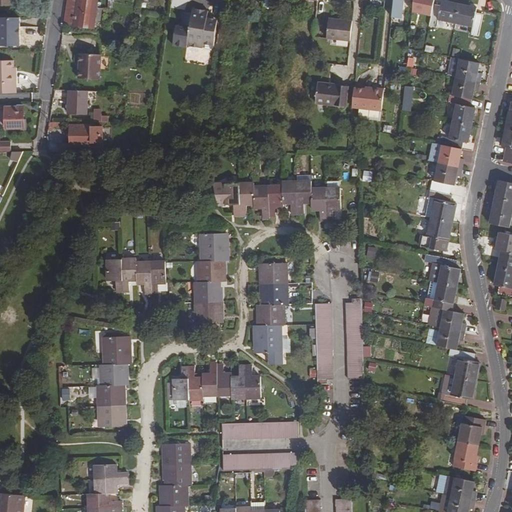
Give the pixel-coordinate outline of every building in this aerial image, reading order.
[(67,0),(63,25),(95,29),(96,21),(98,8),(98,0),(67,0)] [(264,0),(260,30),(268,31),(272,0),(264,0)] [(432,16),(434,4),(435,0),(414,0),(413,12),(432,16)] [(430,26),(437,28),(439,19),(456,23),(460,4),(443,1),(442,6),(434,4),(432,16),(430,26)] [(476,13),(477,8),(460,4),(456,23),(473,26),(471,35),(479,37),(484,14),(476,13)] [(192,13),(184,12),(181,27),(181,32),(175,31),(173,45),(187,47),(187,45),(191,45),(190,46),(200,47),(203,47),(203,45),(214,46),(217,25),(207,19),(209,11),(193,8),(192,13)] [(20,18),(0,17),(0,46),(20,46),(20,35),(18,35),(18,28),(20,28),(20,18)] [(353,22),(329,19),(327,39),(350,42),(353,22)] [(459,57),(460,50),(453,48),(452,56),(459,57)] [(101,55),(80,54),(78,79),(100,80),(101,55)] [(452,69),(458,70),(456,77),(480,82),(482,74),(478,73),(480,63),(460,59),(454,58),(453,59),(451,68),(452,69)] [(13,61),(0,60),(0,93),(16,93),(16,83),(14,83),(13,61)] [(472,100),(474,90),(478,91),(480,82),(456,77),(453,96),(472,100)] [(348,86),(318,83),(316,103),(346,107),(348,86)] [(370,90),(354,88),(352,107),(382,110),(384,89),(370,88),(370,90)] [(86,115),(87,91),(69,90),(68,114),(86,115)] [(457,105),(453,121),(472,125),(475,107),(471,107),(472,100),(453,96),(450,95),(448,103),(457,105)] [(24,128),(23,106),(18,106),(18,107),(6,107),(6,128),(24,128)] [(94,114),(94,122),(108,122),(108,117),(102,116),(102,114),(94,114)] [(472,125),(453,121),(450,138),(441,136),(440,144),(442,145),(462,149),(463,142),(468,143),(472,125)] [(103,152),(103,126),(91,126),(72,127),(72,143),(72,152),(103,152)] [(511,129),(506,128),(502,146),(507,147),(505,154),(511,155),(509,163),(511,163),(511,129)] [(0,152),(11,152),(11,142),(0,142),(0,152)] [(72,152),(72,143),(57,143),(57,152),(72,152)] [(442,145),(439,163),(462,168),(464,159),(460,158),(462,149),(442,145)] [(8,166),(15,169),(20,160),(13,157),(8,166)] [(461,177),(462,168),(439,163),(435,181),(455,185),(456,176),(461,177)] [(269,218),(269,216),(276,216),(276,207),(284,207),(284,203),(291,203),(291,214),(298,214),(304,214),(304,203),(312,202),(312,210),(320,210),(321,221),(327,220),(333,220),(333,209),(341,209),(341,188),(339,188),(326,188),(312,189),(312,181),(297,182),(282,182),(283,186),(269,186),(254,187),(254,183),(240,183),(213,184),(218,205),(234,205),(234,216),(240,215),(247,215),(247,204),(254,204),(255,208),(263,208),(263,219),(269,218)] [(492,196),(490,204),(511,208),(511,182),(504,181),(502,188),(497,187),(496,196),(492,196)] [(436,199),(432,218),(452,222),(456,203),(451,202),(453,195),(431,191),(429,198),(436,199)] [(432,218),(436,199),(429,198),(425,216),(432,218)] [(510,228),(511,215),(511,208),(490,204),(488,213),(492,214),(490,224),(510,228)] [(452,222),(432,218),(429,237),(423,235),(420,246),(446,252),(452,222)] [(493,249),(501,250),(498,268),(511,270),(511,234),(499,232),(497,242),(494,242),(493,249)] [(225,276),(225,261),(229,261),(228,239),(225,239),(225,234),(201,234),(202,262),(198,262),(198,282),(195,282),(196,324),(220,323),(220,317),(223,317),(222,287),(219,287),(219,282),(222,282),(222,276),(225,276)] [(368,246),(366,257),(375,259),(377,248),(368,246)] [(458,286),(461,268),(457,267),(458,260),(427,254),(425,261),(433,263),(442,265),(439,282),(458,286)] [(137,259),(106,260),(107,281),(117,281),(117,292),(130,291),(129,280),(137,280),(137,284),(146,284),(146,295),(152,294),(152,292),(158,292),(158,284),(166,283),(166,262),(165,262),(137,263),(137,259)] [(258,311),(258,326),(254,325),(255,347),(258,347),(258,353),(269,353),(269,359),(274,362),(283,362),(282,352),(281,325),(285,325),(285,305),(288,304),(287,263),(263,264),(263,270),(260,270),(261,299),(264,299),(264,305),(261,305),(261,311),(258,311)] [(429,280),(439,282),(442,265),(433,263),(429,280)] [(511,296),(511,270),(498,268),(494,286),(499,287),(498,294),(511,296)] [(454,303),(458,286),(439,282),(429,280),(426,298),(419,296),(417,304),(432,307),(452,311),(454,303)] [(507,300),(498,299),(496,308),(505,310),(507,300)] [(365,379),(363,302),(352,302),(347,303),(349,379),(365,379)] [(317,370),(318,380),(327,380),(334,380),(332,303),(315,304),(316,339),(317,364),(317,370)] [(383,314),(393,316),(394,308),(384,307),(383,314)] [(428,325),(441,328),(465,332),(466,324),(462,323),(464,314),(452,311),(432,307),(428,325)] [(463,341),(465,332),(441,328),(438,346),(450,348),(457,350),(459,340),(463,341)] [(127,379),(127,364),(131,364),(130,343),(127,343),(127,337),(102,338),(104,365),(100,365),(101,386),(97,386),(99,427),(122,426),(122,420),(125,420),(124,390),(121,390),(121,385),(124,385),(125,379),(127,379)] [(460,358),(456,377),(476,381),(480,362),(475,361),(477,354),(457,350),(450,348),(449,356),(460,358)] [(261,398),(261,376),(253,377),(253,366),(246,366),(240,366),(240,377),(233,377),(232,373),(224,374),(224,365),(218,365),(217,363),(211,363),(211,374),(203,374),(203,378),(196,379),(195,367),(189,368),(182,368),(183,379),(173,379),(173,383),(173,400),(190,400),(204,399),(204,395),(219,395),(233,395),(232,398),(247,398),(261,398)] [(432,374),(431,384),(438,385),(439,375),(432,374)] [(472,399),(476,381),(456,377),(449,375),(443,401),(463,406),(466,406),(467,398),(472,399)] [(479,445),(481,431),(483,432),(485,420),(464,416),(459,441),(479,445)] [(299,437),(298,421),(222,424),(223,440),(299,437)] [(478,460),(476,459),(479,445),(459,441),(454,467),(475,471),(478,460)] [(161,492),(162,506),(158,506),(158,511),(185,511),(185,506),(189,506),(188,485),(192,485),(190,444),(166,445),(166,451),(163,451),(164,480),(167,480),(167,486),(164,486),(164,492),(161,492)] [(231,454),(223,455),(224,471),(300,469),(299,452),(291,453),(231,454)] [(89,508),(89,511),(121,511),(121,507),(121,501),(110,501),(110,493),(117,493),(117,485),(128,485),(128,478),(127,472),(117,472),(116,464),(95,465),(96,479),(96,494),(89,494),(89,508)] [(451,495),(454,477),(447,476),(443,494),(445,494),(451,495)] [(454,477),(451,495),(475,500),(477,492),(473,491),(475,481),(454,477)] [(23,511),(25,495),(3,493),(3,503),(0,503),(0,505),(0,511),(23,511)] [(441,511),(447,511),(451,495),(445,494),(441,511)] [(473,509),(475,500),(451,495),(447,511),(468,511),(469,508),(473,509)] [(352,511),(352,499),(336,499),(336,511),(352,511)] [(321,511),(321,508),(321,500),(305,500),(305,511),(321,511)] [(251,511),(265,511),(265,502),(251,503),(251,508),(251,511)]
